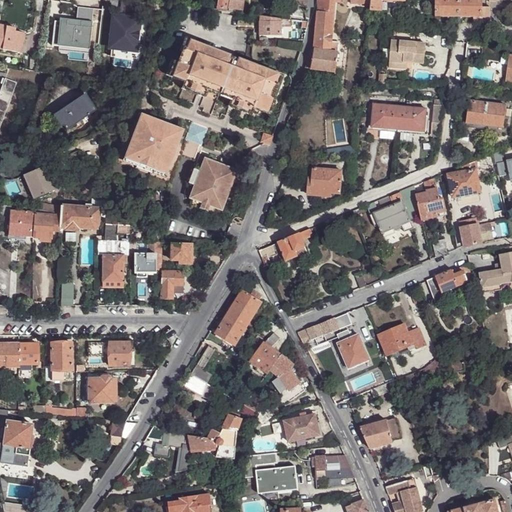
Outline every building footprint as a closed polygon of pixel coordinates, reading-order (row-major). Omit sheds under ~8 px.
[(211,2),(211,10),(227,12),(227,9),(229,0),(219,0),(219,4),(211,2)] [(229,0),(227,9),(241,10),(242,0),(229,0)] [(315,0),(316,11),(314,49),(323,0),(315,0)] [(323,0),(314,49),(330,51),(331,41),(334,3),(334,0),(323,0)] [(369,0),(370,4),(369,9),(380,10),(379,0),(384,0),(386,0),(403,1),(403,0),(369,0)] [(435,0),(436,17),(458,17),(459,0),(435,0)] [(459,0),(458,17),(473,17),(482,18),(482,8),(481,0),(459,0)] [(94,9),(78,7),(76,19),(59,17),(56,46),(89,50),(94,9)] [(489,8),(482,8),(482,18),(473,17),(473,24),(489,25),(489,8)] [(108,49),(110,49),(113,18),(107,17),(104,40),(108,41),(107,49),(108,49)] [(280,19),(260,17),(258,36),(280,36),(280,25),(280,19)] [(113,18),(110,49),(136,52),(140,21),(129,19),(125,19),(115,18),(113,18)] [(0,49),(19,53),(23,34),(14,32),(14,29),(0,26),(0,49)] [(187,41),(178,64),(176,71),(188,76),(186,83),(187,83),(187,82),(200,87),(198,94),(201,87),(207,90),(209,84),(221,89),(219,95),(220,95),(222,89),(234,94),(232,99),(239,102),(236,108),(237,108),(240,103),(254,108),(256,102),(269,106),(276,85),(274,84),(277,75),(187,41)] [(331,41),(330,51),(338,52),(340,42),(331,41)] [(390,63),(408,65),(408,63),(424,64),(426,43),(392,41),(390,63)] [(305,68),(310,68),(314,49),(312,49),(311,50),(305,68)] [(314,49),(310,68),(315,69),(327,71),(334,72),(338,52),(330,51),(314,49)] [(176,71),(178,64),(172,61),(167,76),(186,83),(188,76),(176,71)] [(310,68),(305,68),(300,83),(307,88),(310,68)] [(0,91),(0,128),(17,83),(5,79),(0,91)] [(185,89),(198,94),(200,87),(187,82),(187,83),(185,89)] [(207,90),(219,95),(221,89),(209,84),(207,90)] [(205,96),(207,90),(201,87),(198,94),(205,96)] [(220,95),(232,99),(234,94),(222,89),(220,95)] [(57,116),(67,130),(76,123),(80,121),(94,110),(84,97),(57,116)] [(230,106),(236,108),(239,102),(232,99),(230,106)] [(444,101),(440,101),(439,107),(434,107),(431,137),(439,138),(444,101)] [(468,102),(466,120),(482,122),(484,123),(484,126),(497,127),(503,128),(506,105),(469,101),(468,102)] [(266,112),(269,106),(256,102),(254,108),(266,112)] [(251,114),(254,108),(240,103),(237,108),(251,114)] [(407,108),(400,107),(398,127),(397,133),(396,141),(413,143),(414,131),(424,132),(426,109),(412,108),(412,104),(407,104),(407,108)] [(398,127),(400,107),(374,105),(372,125),(372,128),(383,128),(383,126),(398,127)] [(137,127),(127,154),(140,158),(138,163),(153,169),(155,164),(168,169),(178,142),(175,141),(180,130),(144,116),(140,128),(137,127)] [(482,122),(466,120),(465,127),(481,129),(482,122)] [(201,144),(207,129),(193,123),(187,139),(201,144)] [(397,133),(398,127),(383,126),(383,128),(372,128),(372,125),(369,124),(369,130),(397,133)] [(270,146),(273,137),(263,134),(260,143),(270,146)] [(347,148),(327,151),(328,157),(348,154),(347,148)] [(494,154),(496,164),(497,164),(503,163),(505,162),(502,150),(494,154)] [(140,158),(127,154),(125,159),(138,163),(140,158)] [(190,198),(192,199),(219,209),(221,210),(236,171),(205,159),(200,171),(194,186),(190,198)] [(503,163),(497,164),(500,177),(509,175),(510,181),(511,180),(511,160),(505,162),(503,163)] [(478,170),(476,161),(460,167),(460,170),(461,173),(449,175),(453,198),(480,192),(476,171),(478,170)] [(166,174),(168,169),(155,164),(153,169),(166,174)] [(23,175),(33,199),(55,190),(45,165),(23,175)] [(189,184),(194,186),(200,171),(195,169),(189,184)] [(308,178),(307,191),(319,192),(319,196),(331,197),(331,193),(340,194),(342,171),(313,169),(312,179),(308,178)] [(433,178),(424,182),(426,190),(426,193),(416,195),(420,211),(422,221),(435,218),(435,215),(446,212),(443,199),(440,200),(437,189),(436,189),(433,178)] [(414,187),(390,196),(392,202),(401,199),(402,201),(407,215),(420,211),(416,195),(416,193),(415,192),(414,187)] [(390,196),(379,201),(381,207),(392,202),(390,196)] [(219,209),(192,199),(189,205),(216,215),(219,209)] [(382,234),(383,234),(394,230),(402,226),(411,222),(407,215),(402,201),(378,211),(374,213),(378,225),(382,234)] [(0,203),(0,215),(10,216),(10,211),(19,212),(20,211),(35,212),(35,210),(0,203)] [(375,203),(367,206),(370,214),(374,213),(378,211),(375,203)] [(39,204),(37,210),(53,213),(54,213),(55,207),(39,204)] [(59,232),(59,228),(66,229),(67,207),(62,206),(62,208),(61,215),(60,218),(53,217),(53,213),(37,210),(35,210),(35,212),(33,237),(39,237),(42,241),(47,241),(51,238),(51,231),(59,232)] [(67,207),(66,229),(66,230),(77,231),(78,228),(94,229),(98,225),(99,209),(91,208),(86,208),(67,207)] [(33,237),(35,212),(20,211),(19,212),(10,211),(10,216),(8,235),(33,237)] [(106,224),(104,241),(118,241),(119,226),(125,226),(126,213),(112,212),(111,224),(106,224)] [(375,227),(378,225),(374,213),(370,214),(375,227)] [(461,229),(478,226),(477,218),(459,222),(461,229)] [(413,228),(411,222),(402,226),(404,232),(413,228)] [(484,225),(478,226),(480,234),(491,231),(490,224),(485,224),(484,225)] [(480,234),(478,226),(461,229),(464,247),(482,244),(480,234)] [(310,230),(299,234),(301,240),(306,238),(312,235),(310,230)] [(394,230),(383,234),(385,238),(395,234),(394,230)] [(299,234),(278,243),(282,254),(285,262),(297,257),(295,251),(304,247),(301,240),(299,234)] [(104,241),(101,241),(98,240),(98,255),(103,255),(103,282),(123,282),(123,263),(125,263),(125,256),(130,256),(130,255),(135,254),(135,273),(137,272),(137,277),(146,277),(146,272),(155,272),(155,268),(155,253),(155,247),(155,242),(147,242),(147,254),(137,254),(137,242),(130,242),(118,241),(104,241)] [(437,257),(448,253),(445,240),(434,242),(437,257)] [(165,243),(155,242),(155,247),(155,253),(155,268),(162,268),(161,246),(165,246),(165,243)] [(191,244),(171,243),(171,259),(179,260),(179,263),(191,263),(191,244)] [(258,251),(260,256),(275,249),(273,245),(264,249),(258,251)] [(511,245),(498,249),(500,256),(511,253),(511,245)] [(307,253),(304,247),(295,251),(297,257),(307,253)] [(511,253),(500,256),(501,264),(502,269),(496,270),(479,273),(482,289),(502,285),(502,284),(511,282),(511,253)] [(261,258),(265,268),(272,265),(268,255),(261,258)] [(461,267),(436,277),(442,293),(467,283),(467,281),(461,267)] [(176,285),(183,286),(183,272),(163,271),(163,272),(162,298),(173,299),(173,293),(173,288),(176,288),(176,285)] [(360,289),(367,287),(361,275),(355,277),(360,289)] [(432,279),(427,281),(436,303),(445,299),(442,293),(436,277),(432,279)] [(74,298),(74,283),(62,283),(62,298),(74,298)] [(183,293),(183,286),(176,285),(176,288),(173,288),(173,293),(183,293)] [(502,285),(482,289),(483,294),(502,290),(502,285)] [(253,291),(250,296),(259,301),(262,296),(253,291)] [(259,301),(250,296),(243,292),(216,334),(235,346),(262,303),(259,301)] [(365,306),(349,313),(351,318),(368,311),(365,306)] [(336,318),(335,319),(339,329),(348,325),(346,319),(338,323),(336,318)] [(335,319),(320,324),(324,336),(339,330),(339,329),(335,319)] [(320,324),(306,330),(309,338),(310,341),(324,336),(320,324)] [(404,324),(377,335),(386,357),(408,348),(414,345),(416,350),(421,348),(425,347),(420,333),(409,338),(407,333),(404,324)] [(418,329),(407,333),(409,338),(420,333),(418,329)] [(297,333),(300,341),(309,338),(306,330),(297,333)] [(264,344),(270,348),(278,339),(272,334),(264,344)] [(338,344),(348,370),(369,361),(358,335),(338,344)] [(51,371),(62,371),(71,370),(71,343),(51,343),(51,356),(51,367),(51,371)] [(89,357),(108,357),(108,343),(89,343),(89,357)] [(130,365),(129,353),(129,343),(108,343),(108,357),(109,365),(130,365)] [(11,367),(19,367),(19,365),(19,345),(0,344),(0,374),(11,375),(11,367)] [(19,345),(19,365),(38,364),(38,344),(19,345)] [(270,370),(280,356),(270,348),(264,344),(251,362),(267,373),(270,370)] [(196,365),(203,370),(215,350),(209,346),(196,365)] [(294,366),(280,356),(270,370),(274,373),(279,377),(272,382),(282,396),(281,397),(280,400),(281,403),(284,404),(287,403),(305,391),(293,374),(291,370),(293,368),(294,366)] [(464,364),(451,366),(452,375),(465,372),(464,364)] [(191,374),(198,378),(203,370),(196,365),(191,374)] [(46,366),(45,381),(63,380),(62,371),(51,371),(51,367),(46,366)] [(198,378),(206,384),(211,375),(203,370),(198,378)] [(201,393),(206,384),(198,378),(191,374),(185,383),(201,393)] [(373,383),(375,389),(385,386),(396,381),(394,375),(373,383)] [(252,394),(261,382),(257,378),(239,403),(244,405),(252,394)] [(89,404),(112,403),(112,379),(88,379),(89,398),(84,398),(84,403),(89,403),(89,404)] [(375,389),(371,391),(374,399),(388,394),(385,386),(375,389)] [(267,406),(252,394),(244,405),(259,415),(256,421),(262,425),(274,415),(269,406),(268,407),(267,406)] [(51,409),(50,415),(76,418),(76,409),(71,409),(71,411),(51,409)] [(76,409),(76,418),(85,419),(85,409),(76,409)] [(219,451),(217,458),(234,460),(237,430),(242,419),(239,418),(240,416),(232,413),(232,416),(229,415),(221,434),(218,441),(217,444),(221,446),(219,451)] [(300,414),(301,418),(284,422),(288,442),(315,437),(315,439),(323,438),(319,423),(317,424),(315,415),(306,417),(305,413),(300,414)] [(396,419),(387,421),(392,441),(401,438),(396,419)] [(32,424),(7,421),(6,421),(5,429),(4,438),(2,452),(28,455),(29,456),(30,448),(32,448),(33,437),(31,436),(32,424)] [(124,422),(113,421),(111,436),(121,437),(124,422)] [(365,439),(369,449),(392,443),(392,441),(387,421),(360,428),(365,439)] [(138,424),(124,422),(121,437),(127,440),(138,424)] [(207,440),(218,441),(221,434),(212,430),(207,440)] [(191,454),(219,451),(221,446),(217,444),(218,441),(207,440),(189,437),(165,433),(164,433),(162,445),(157,444),(157,446),(156,446),(154,457),(169,458),(171,448),(182,449),(178,472),(193,469),(191,454)] [(120,443),(121,437),(111,436),(110,442),(112,445),(118,445),(120,443)] [(511,436),(497,442),(499,449),(509,446),(511,453),(511,436)] [(28,455),(2,452),(0,463),(27,467),(28,455)] [(264,455),(265,465),(275,464),(277,464),(276,454),(264,455)] [(256,478),(258,495),(298,490),(296,467),(275,469),(275,464),(265,465),(264,455),(248,457),(246,472),(256,472),(256,478)] [(325,472),(351,469),(346,457),(315,457),(315,461),(312,461),(313,468),(316,468),(317,481),(326,480),(325,472)] [(430,465),(424,468),(426,476),(432,474),(430,465)] [(325,472),(326,480),(355,479),(355,478),(354,475),(352,471),(351,469),(325,472)] [(408,481),(411,490),(417,488),(414,479),(408,481)] [(385,487),(385,488),(389,496),(397,494),(399,502),(392,504),(395,511),(423,511),(424,511),(417,488),(411,490),(408,481),(385,487)] [(169,511),(208,511),(208,506),(208,503),(210,502),(209,494),(185,498),(185,501),(180,502),(169,503),(169,511)] [(450,511),(498,511),(495,500),(450,511)] [(368,511),(366,507),(364,501),(346,508),(347,511),(368,511)]
